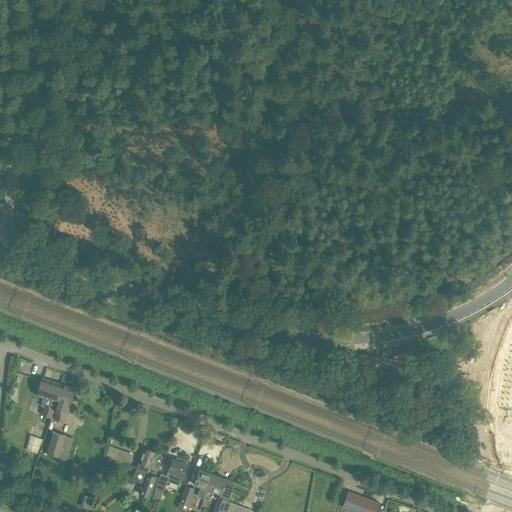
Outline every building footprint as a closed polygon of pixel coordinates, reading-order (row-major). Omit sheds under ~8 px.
[(51,418),(54,410),(62,385),(42,379),(36,395),(44,398),(41,406),(44,406),(41,415),(51,418)] [(66,414),(74,389),(62,385),(54,410),(57,411),(54,419),(63,422),(65,413),(66,414)] [(51,431),(44,452),(60,458),(66,460),(73,439),(67,436),(51,431)] [(110,446),(106,455),(114,458),(118,448),(110,446)] [(157,470),(162,458),(161,455),(144,448),(136,469),(132,479),(143,483),(139,494),(148,497),(155,478),(146,475),(149,467),(157,470)] [(179,486),(187,464),(172,459),(168,471),(167,475),(161,473),(155,489),(164,492),(167,482),(179,486)] [(16,480),(18,474),(8,470),(4,468),(2,475),(16,480)] [(208,490),(214,475),(199,469),(194,484),(208,490)] [(214,475),(208,490),(221,494),(220,497),(219,499),(218,498),(215,506),(212,511),(227,511),(231,502),(228,501),(235,482),(222,478),(214,475)] [(32,485),(30,491),(37,494),(39,487),(32,485)] [(186,511),(195,489),(186,485),(177,508),(186,511)] [(354,511),(376,511),(379,503),(349,492),(343,508),(354,511)] [(94,511),(104,511),(107,507),(98,503),(94,511)]
